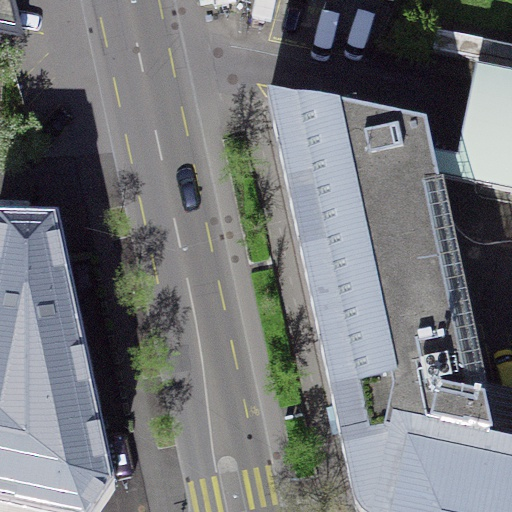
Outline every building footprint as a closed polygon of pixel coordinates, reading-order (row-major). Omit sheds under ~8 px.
[(0,0),(0,36),(23,41),(12,0),(0,0)] [(511,78),(476,72),(458,163),(431,157),(436,180),(511,195),(511,78)] [(389,511),(404,443),(484,460),(488,442),(492,443),(436,180),(431,157),(426,133),(357,119),(356,111),(336,115),(267,101),(310,303),(354,506),(355,511),(389,511)] [(0,511),(75,511),(84,471),(97,409),(87,407),(90,390),(91,389),(91,388),(90,388),(54,221),(1,222),(0,225),(0,511)] [(511,511),(511,466),(484,460),(404,443),(389,511),(511,511)]
